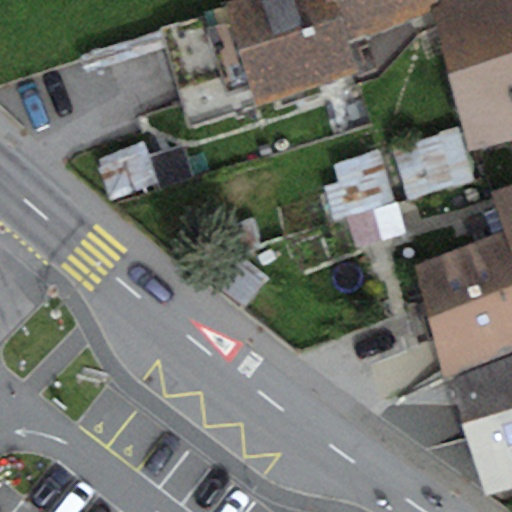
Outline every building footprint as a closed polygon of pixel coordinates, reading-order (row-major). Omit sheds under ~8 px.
[(159,30),(192,126),(353,71),(341,38),(328,0),(224,0),(227,7),(159,30)] [(438,1),(438,0),(328,0),(341,38),(438,1)] [(468,148),(511,137),(511,47),(501,50),(488,0),(442,0),(443,3),(432,6),(468,148)] [(511,0),(488,0),(501,50),(511,47),(511,0)] [(511,181),(489,189),(503,228),(511,251),(511,181)] [(511,251),(503,228),(414,264),(443,377),(511,344),(511,251)] [(511,354),(454,378),(483,495),(511,486),(511,354)]
